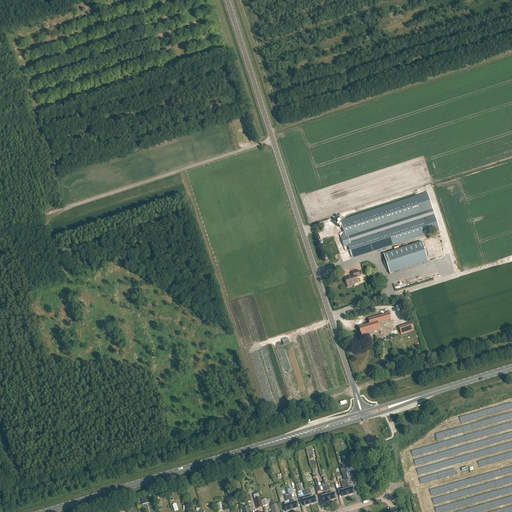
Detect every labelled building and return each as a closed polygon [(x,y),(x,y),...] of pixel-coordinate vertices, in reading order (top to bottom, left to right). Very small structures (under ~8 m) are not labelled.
[(423,212),(422,209),(426,208),(423,197),(418,199),(417,196),(340,222),(345,237),(341,238),(344,247),(348,246),(352,259),(429,234),(428,232),(433,230),(431,222),(425,222),(424,218),(350,243),(348,237),(423,212)] [(390,274),(442,257),(436,238),(383,255),(390,274)] [(360,277),(358,271),(352,273),(353,276),(345,279),(348,288),(354,286),(354,284),(358,282),(356,278),(360,277)] [(379,328),(378,324),(387,321),(385,314),(364,320),(365,326),(359,328),(361,336),(375,332),(374,330),(379,328)] [(401,335),(413,331),(411,324),(399,328),(401,335)] [(341,469),(342,473),(341,473),(344,481),(348,496),(354,494),(352,488),(349,489),(348,485),(347,480),(349,479),(346,471),(346,472),(345,469),(341,469)] [(325,486),(326,492),(330,491),(325,470),(322,471),(322,473),(321,473),(325,486)] [(348,496),(344,481),(340,482),(342,487),(343,491),(340,491),(342,498),(348,496)] [(304,496),(308,495),(306,490),(304,490),(302,483),(296,485),(298,492),(303,491),(304,496)] [(296,502),(293,503),(292,500),(289,501),(290,504),(292,510),(298,509),(296,502)] [(270,502),(271,506),(272,509),(271,509),(271,511),(279,511),(277,504),(275,505),(274,501),(270,502)]
